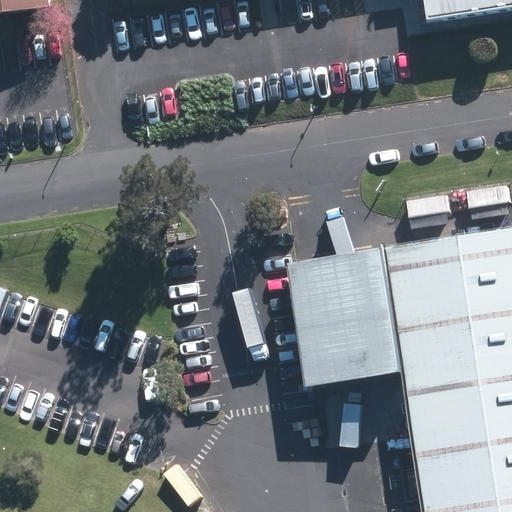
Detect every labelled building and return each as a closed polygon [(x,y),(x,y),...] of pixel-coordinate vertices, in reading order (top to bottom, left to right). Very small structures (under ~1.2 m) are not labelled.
[(0,0),(0,27),(54,20),(50,0),(0,0)] [(511,0),(149,0),(150,4),(176,0),(422,0),(427,29),(511,15),(511,0)] [(467,191),(470,215),(511,208),(511,195),(510,184),(467,191)] [(449,218),(446,194),(401,201),(405,225),(449,218)] [(511,511),(511,231),(378,252),(398,386),(417,511),(511,511)]
